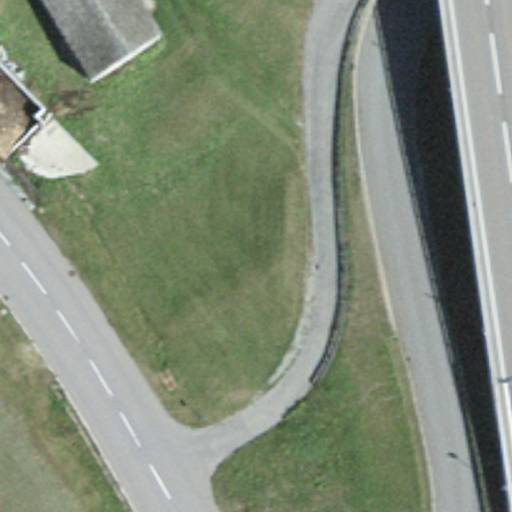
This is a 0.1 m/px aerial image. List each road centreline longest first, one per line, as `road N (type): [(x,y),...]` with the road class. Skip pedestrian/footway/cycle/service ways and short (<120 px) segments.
road 1 (unclassified): [(343,0),(327,25),(316,110),(335,291),(311,372),(252,428),(162,480)]
road 2 (tertiary): [(406,0),(386,32),(377,123),(457,511)]
road 3 (tertiary): [(0,237),(97,362),(162,480)]
road 4 (primary): [(481,0),(511,201)]
